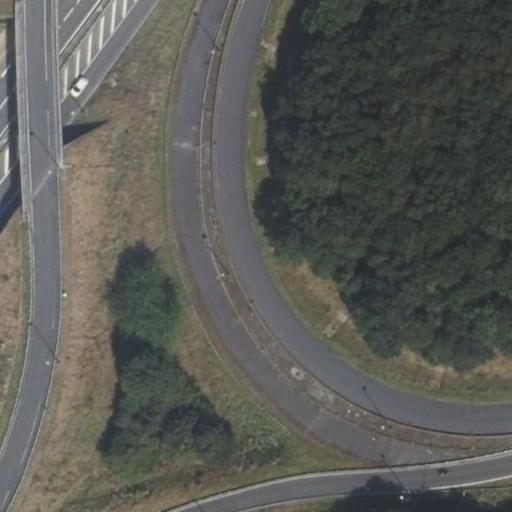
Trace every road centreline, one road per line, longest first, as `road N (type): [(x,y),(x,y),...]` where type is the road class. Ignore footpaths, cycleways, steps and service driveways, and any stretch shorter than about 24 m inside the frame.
road 1 (tertiary): [(511,418),(434,420),(379,398),(327,368),(254,280),(237,217),(231,130),(258,0)]
road 2 (tertiary): [(6,511),(44,413),(53,334),(40,0)]
road 3 (tertiary): [(209,511),(325,489),(511,468)]
road 4 (tertiary): [(157,0),(0,205)]
road 5 (secondary): [(81,0),(0,110)]
